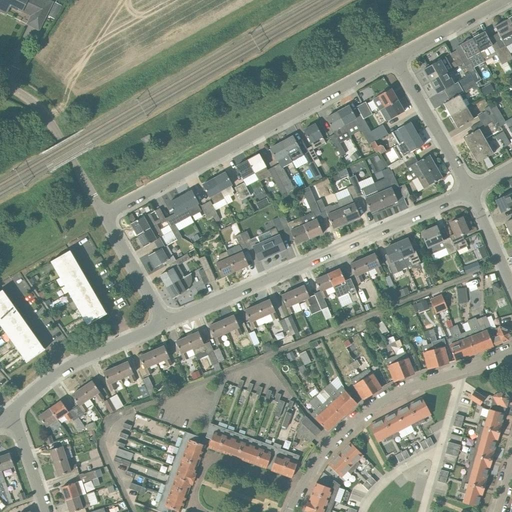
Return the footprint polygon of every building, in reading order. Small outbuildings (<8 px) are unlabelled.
[(0,0),(0,11),(6,15),(9,7),(21,12),(22,10),(44,20),(53,2),(47,0),(0,0)] [(57,21),(63,8),(55,4),(49,17),(57,21)] [(511,58),(506,48),(511,44),(511,29),(507,20),(494,27),(501,41),(497,43),(507,62),(511,59),(511,58)] [(483,59),(494,52),(501,65),(507,62),(497,43),(492,45),(485,32),(472,38),(480,52),(479,53),(482,58),(483,59)] [(465,55),(471,64),(482,58),(479,53),(480,52),(472,38),(460,45),(465,55)] [(461,58),(456,51),(451,54),(455,61),(452,63),(455,68),(464,63),(461,58)] [(473,80),(476,84),(479,82),(481,81),(471,64),(465,55),(461,58),(464,63),(473,80)] [(431,82),(447,72),(446,71),(440,60),(423,69),(431,82)] [(447,72),(431,82),(438,94),(454,85),(447,72)] [(460,88),(473,80),(468,73),(464,75),(465,77),(457,82),(460,88)] [(473,91),(478,88),(476,84),(473,80),(460,88),(464,93),(472,89),(473,91)] [(480,90),(484,97),(494,91),(490,84),(480,90)] [(385,107),(397,100),(391,89),(378,96),(385,107)] [(443,104),(450,116),(466,107),(460,95),(443,104)] [(404,112),(397,100),(385,107),(385,108),(380,111),(386,122),(404,112)] [(370,116),(366,108),(364,109),(361,104),(356,107),(360,115),(363,120),(370,116)] [(355,118),(349,106),(338,112),(348,130),(351,136),(360,131),(369,146),(374,142),(375,141),(373,136),(370,132),(368,129),(363,120),(360,115),(355,118)] [(493,115),(490,109),(489,106),(484,109),(485,112),(477,117),(480,122),(493,115)] [(493,115),(498,123),(500,127),(506,124),(496,106),(490,109),(493,115)] [(466,107),(450,116),(457,129),(474,119),(466,107)] [(351,136),(348,130),(338,112),(326,119),(333,131),(334,134),(329,137),(340,157),(345,154),(340,144),(351,138),(350,136),(351,136)] [(493,126),(498,123),(493,115),(480,122),(476,124),(479,129),(483,127),(483,128),(491,123),(493,126)] [(398,144),(416,134),(410,122),(398,129),(392,133),(398,144)] [(314,162),(316,168),(321,166),(318,159),(313,150),(325,143),(322,137),(315,124),(304,131),(310,143),(312,146),(307,149),(314,162)] [(373,136),(386,129),(383,124),(370,132),(373,136)] [(373,136),(375,141),(388,133),(386,129),(373,136)] [(470,151),(486,142),(479,129),(463,138),(470,151)] [(510,144),(504,134),(503,132),(494,137),(497,142),(500,140),(504,147),(510,144)] [(390,171),(391,170),(404,163),(415,157),(412,151),(423,145),(416,134),(398,144),(399,144),(392,148),(399,160),(388,167),(388,168),(389,170),(390,171)] [(316,168),(314,162),(307,149),(301,152),(293,136),(282,142),(292,162),(304,156),(308,164),(307,165),(315,180),(321,177),(316,168)] [(273,167),(287,192),(294,189),(282,168),(292,163),(292,162),(282,142),(270,149),(276,161),(277,161),(279,164),(273,167)] [(378,147),(374,142),(369,146),(370,145),(376,154),(379,152),(380,155),(386,151),(383,146),(379,146),(378,147)] [(493,154),(486,142),(470,151),(477,163),(493,154)] [(359,158),(355,153),(350,158),(354,163),(359,158)] [(287,192),(273,167),(267,171),(265,167),(266,167),(259,155),(248,161),(254,173),(259,182),(271,176),(281,195),(287,192)] [(429,156),(416,163),(423,174),(435,167),(429,156)] [(254,173),(248,161),(236,167),(243,179),(244,178),(246,182),(256,177),(254,173)] [(407,168),(404,163),(391,170),(394,176),(395,175),(406,168),(407,168)] [(417,178),(415,179),(419,184),(421,183),(424,189),(430,185),(442,178),(435,167),(423,174),(417,178)] [(378,193),(384,207),(397,202),(391,187),(397,184),(394,176),(391,170),(390,171),(389,170),(388,168),(384,170),(389,182),(376,188),(378,193)] [(348,176),(346,170),(338,173),(341,179),(348,176)] [(225,173),(214,179),(224,197),(229,195),(230,197),(234,195),(233,193),(234,192),(231,186),(232,185),(225,173)] [(353,185),(358,183),(359,183),(355,175),(350,177),(353,185)] [(223,197),(224,197),(214,179),(202,185),(209,197),(210,197),(212,200),(206,203),(206,204),(213,216),(215,221),(219,219),(215,211),(227,204),(224,199),(223,197)] [(244,183),(239,186),(246,198),(250,196),(244,183)] [(353,185),(358,197),(363,195),(358,183),(353,185)] [(384,207),(378,193),(376,188),(374,183),(360,189),(371,213),(384,207)] [(358,197),(353,185),(347,188),(352,199),(358,197)] [(404,199),(409,196),(404,185),(399,188),(404,199)] [(246,198),(239,186),(234,188),(241,201),(243,204),(248,202),(246,198)] [(294,189),(287,192),(289,196),(297,191),(295,187),(294,189)] [(321,213),(315,202),(310,190),(303,193),(312,213),(300,218),(310,239),(323,233),(315,216),(321,213)] [(192,191),(180,197),(191,217),(201,212),(197,204),(198,203),(192,191)] [(511,193),(511,194),(496,201),(501,213),(511,208),(511,193)] [(341,209),(347,223),(360,217),(354,203),(350,195),(337,201),(338,204),(341,209)] [(175,236),(177,240),(182,238),(178,231),(193,223),(191,218),(191,217),(180,197),(168,203),(174,214),(166,219),(167,221),(169,225),(172,231),(175,236)] [(347,223),(341,209),(338,204),(332,207),(330,206),(325,208),(321,199),(315,202),(321,213),(326,211),(327,215),(333,229),(347,223)] [(213,216),(206,204),(206,203),(200,206),(207,219),(213,216)] [(162,224),(167,221),(166,219),(165,219),(160,208),(155,211),(162,224)] [(132,214),(128,217),(131,223),(136,221),(132,214)] [(131,224),(137,235),(154,226),(147,214),(131,224)] [(300,218),(287,224),(284,215),(278,218),(283,229),(288,227),(296,245),(310,239),(300,218)] [(246,231),(241,234),(248,251),(253,248),(259,261),(285,249),(277,232),(283,229),(278,218),(272,220),(276,228),(269,231),(269,232),(250,240),(246,231)] [(450,236),(456,252),(468,246),(465,240),(464,240),(462,235),(469,232),(462,218),(449,223),(454,234),(450,236)] [(175,236),(172,231),(169,225),(160,230),(157,225),(154,226),(137,235),(144,247),(156,240),(160,238),(162,242),(175,236)] [(443,241),(436,227),(421,233),(431,255),(446,249),(448,255),(456,252),(450,236),(449,236),(450,238),(443,241)] [(248,266),(243,253),(248,251),(241,234),(235,236),(238,244),(226,250),(226,252),(227,252),(235,272),(248,266)] [(177,240),(175,236),(162,242),(165,247),(149,256),(155,267),(165,262),(167,266),(168,265),(168,264),(184,256),(181,251),(173,256),(169,250),(167,246),(175,241),(177,240)] [(403,257),(402,258),(407,268),(419,263),(420,262),(413,245),(410,246),(407,239),(397,244),(403,257)] [(407,268),(402,258),(403,257),(397,244),(386,249),(388,255),(386,256),(393,274),(401,270),(407,268)] [(52,261),(56,269),(74,259),(70,251),(52,261)] [(480,254),(482,259),(489,257),(486,251),(480,254)] [(222,277),(235,272),(227,252),(226,252),(218,256),(219,258),(217,263),(216,264),(222,277)] [(166,287),(184,277),(178,266),(190,259),(187,254),(184,256),(168,264),(168,265),(171,269),(160,276),(166,287)] [(375,254),(362,259),(368,271),(375,268),(378,275),(383,273),(375,254)] [(199,259),(202,268),(203,270),(209,283),(215,280),(205,256),(199,259)] [(79,267),(74,259),(56,269),(61,277),(79,267)] [(368,271),(362,259),(350,264),(358,284),(363,282),(360,275),(368,271)] [(419,264),(421,270),(425,278),(427,277),(429,275),(430,275),(424,262),(419,264)] [(467,274),(480,269),(478,262),(464,267),(467,274)] [(83,275),(79,267),(61,277),(65,285),(83,275)] [(209,283),(203,270),(202,268),(197,269),(198,272),(204,285),(209,283)] [(348,294),(347,291),(354,288),(351,281),(346,284),(340,269),(327,274),(332,286),(335,292),(338,298),(348,294)] [(184,277),(166,287),(173,299),(189,290),(188,288),(190,285),(191,282),(191,278),(190,274),(184,277)] [(315,295),(321,311),(328,308),(323,298),(328,296),(327,295),(335,292),(332,286),(327,274),(315,280),(320,292),(314,294),(315,295)] [(88,283),(83,275),(65,285),(70,293),(88,283)] [(392,300),(399,297),(393,286),(389,276),(384,278),(389,288),(387,289),(392,300)] [(74,301),(92,291),(88,283),(70,293),(74,301)] [(321,311),(315,295),(309,297),(304,285),(293,291),(298,303),(300,307),(306,304),(311,315),(321,311)] [(352,303),(359,300),(354,288),(347,291),(348,294),(352,303)] [(401,297),(409,294),(406,288),(399,291),(401,297)] [(458,303),(467,302),(465,288),(456,289),(458,303)] [(97,298),(92,291),(74,301),(79,309),(97,298)] [(301,311),(300,307),(298,303),(293,291),(281,296),(289,315),(294,313),(295,314),(301,311)] [(436,314),(447,309),(442,296),(430,301),(436,314)] [(0,314),(12,305),(7,298),(0,302),(0,314)] [(101,306),(97,298),(79,309),(83,317),(101,306)] [(257,305),(265,323),(272,319),(273,321),(278,319),(270,300),(257,305)] [(428,308),(426,302),(416,305),(418,312),(428,308)] [(0,314),(0,323),(1,325),(18,313),(12,305),(0,314)] [(258,326),(265,323),(257,305),(245,310),(253,330),(258,327),(258,326)] [(106,314),(101,306),(83,317),(88,325),(106,314)] [(23,320),(18,313),(1,325),(6,332),(23,320)] [(234,315),(221,321),(227,333),(234,330),(237,336),(242,334),(234,315)] [(301,339),(291,316),(284,320),(289,330),(294,342),(301,339)] [(484,325),(492,346),(508,340),(511,332),(500,327),(491,330),(486,316),(483,317),(484,325)] [(492,346),(484,325),(483,317),(476,320),(476,318),(471,319),(483,350),(492,346)] [(474,354),(483,350),(471,319),(467,321),(468,322),(463,324),(466,332),(474,354)] [(28,328),(23,320),(6,332),(11,339),(28,328)] [(284,332),(289,330),(284,320),(279,322),(284,332)] [(227,333),(221,321),(209,326),(217,345),(223,343),(220,336),(227,333)] [(388,332),(389,331),(382,322),(377,325),(383,335),(388,332)] [(474,354),(466,332),(461,334),(457,325),(453,327),(465,357),(474,354)] [(465,357),(453,327),(448,328),(452,338),(447,340),(455,361),(465,357)] [(33,335),(28,328),(11,339),(17,347),(33,335)] [(195,355),(206,350),(204,344),(198,332),(187,337),(195,355)] [(254,332),(248,334),(254,346),(260,343),(254,332)] [(39,342),(33,335),(17,347),(22,354),(39,342)] [(188,358),(195,355),(187,337),(175,342),(184,361),(188,359),(188,358)] [(332,357),(338,354),(331,340),(325,343),(332,357)] [(448,363),(444,347),(442,340),(432,343),(438,366),(448,363)] [(22,354),(27,362),(44,350),(39,342),(22,354)] [(438,366),(432,343),(421,346),(423,352),(423,353),(427,369),(438,366)] [(164,346),(152,351),(157,363),(164,360),(167,367),(172,365),(164,346)] [(213,351),(218,363),(224,361),(219,349),(213,351)] [(157,363),(152,351),(139,357),(147,375),(152,373),(151,371),(158,369),(156,364),(157,363)] [(214,370),(203,374),(204,377),(221,370),(218,363),(213,351),(207,354),(214,370)] [(312,356),(310,351),(306,353),(306,352),(299,355),(305,366),(311,363),(309,358),(312,356)] [(405,352),(395,356),(404,378),(414,374),(411,367),(408,358),(407,358),(405,352)] [(286,355),(289,361),(294,358),(291,353),(286,355)] [(404,378),(395,356),(385,360),(387,366),(394,382),(404,378)] [(408,358),(411,367),(417,365),(414,356),(408,358)] [(357,360),(353,363),(352,363),(356,369),(360,366),(357,360)] [(128,362),(116,367),(121,379),(128,376),(131,383),(136,380),(128,362)] [(359,374),(356,369),(352,363),(348,366),(352,372),(347,375),(354,385),(353,386),(363,400),(372,394),(359,374)] [(121,379),(116,367),(103,372),(111,391),(116,389),(113,383),(121,379)] [(368,368),(359,374),(372,394),(381,388),(372,374),(368,368)] [(92,381),(82,388),(89,399),(95,395),(99,401),(104,398),(92,381)] [(327,387),(349,411),(357,404),(348,395),(341,387),(337,390),(330,383),(327,387)] [(150,397),(156,395),(153,387),(147,390),(150,397)] [(342,417),(349,411),(327,387),(320,393),(326,400),(342,417)] [(83,403),(89,399),(82,388),(71,395),(83,412),(87,410),(87,409),(83,403)] [(493,397),(489,410),(504,414),(506,407),(509,398),(504,390),(493,397)] [(485,398),(474,391),(469,399),(480,406),(485,398)] [(109,399),(116,410),(123,406),(116,395),(109,399)] [(342,417),(326,400),(322,404),(316,397),(312,400),(325,414),(335,424),(342,417)] [(425,422),(423,418),(430,415),(421,398),(419,399),(414,401),(414,402),(408,405),(419,425),(425,422)] [(116,410),(109,399),(104,402),(110,414),(116,410)] [(279,400),(278,403),(274,415),(279,417),(285,402),(279,400)] [(327,431),(335,424),(325,414),(312,400),(309,403),(315,410),(311,414),(327,431)] [(61,401),(50,409),(57,420),(64,415),(68,421),(73,418),(68,412),(61,401)] [(408,405),(402,408),(397,410),(397,411),(395,412),(404,428),(411,425),(412,429),(419,425),(408,405)] [(291,413),(293,410),(288,408),(286,412),(281,426),(286,428),(291,413)] [(57,420),(50,409),(38,416),(46,427),(49,425),(53,432),(62,426),(57,420)] [(487,419),(480,417),(477,426),(499,433),(504,414),(489,410),(487,419)] [(393,413),(393,412),(388,415),(389,415),(383,418),(393,439),(399,435),(398,432),(404,428),(395,412),(393,413)] [(456,414),(454,420),(462,422),(464,417),(456,414)] [(321,431),(305,416),(303,418),(300,423),(315,437),(321,431)] [(85,428),(78,418),(74,421),(73,422),(80,432),(85,428)] [(369,425),(378,442),(385,438),(387,442),(393,439),(383,418),(376,422),(376,421),(371,424),(369,425)] [(461,428),(462,422),(454,420),(453,426),(461,428)] [(86,426),(88,432),(97,428),(95,422),(86,426)] [(226,429),(210,423),(205,437),(211,440),(209,448),(218,451),(226,429)] [(311,442),(315,437),(300,423),(297,429),(296,433),(301,438),(303,435),(311,442)] [(495,447),(499,433),(477,426),(475,433),(478,434),(476,441),(495,447)] [(236,433),(226,429),(218,451),(228,454),(236,433)] [(179,447),(201,455),(204,446),(197,443),(199,437),(185,432),(179,447)] [(245,436),(236,433),(228,454),(237,458),(245,436)] [(254,439),(245,436),(237,458),(246,461),(254,439)] [(428,448),(434,445),(430,438),(425,440),(428,448)] [(264,443),(254,439),(246,461),(256,465),(264,443)] [(425,440),(419,443),(423,451),(428,448),(425,440)] [(471,447),(469,454),(491,460),(495,447),(476,441),(474,448),(471,447)] [(448,442),(446,448),(459,451),(460,445),(448,442)] [(273,446),(264,443),(256,465),(265,468),(273,446)] [(274,443),(273,446),(265,468),(281,474),(289,452),(280,449),(281,445),(274,443)] [(344,448),(339,453),(355,469),(360,464),(357,462),(363,456),(349,443),(347,444),(343,448),(344,448)] [(54,463),(66,459),(64,451),(71,449),(69,444),(49,450),(54,463)] [(197,465),(201,455),(179,447),(176,457),(197,465)] [(131,460),(133,454),(118,448),(116,455),(131,460)] [(445,454),(457,457),(459,451),(446,448),(445,454)] [(406,450),(401,453),(404,460),(410,457),(406,450)] [(289,452),(281,474),(292,478),(300,456),(289,452)] [(0,456),(0,467),(1,470),(14,466),(9,453),(0,456)] [(339,453),(334,458),(333,458),(330,462),(328,464),(342,477),(347,472),(350,474),(355,469),(339,453)] [(395,456),(399,463),(402,462),(404,460),(401,453),(395,456)] [(470,462),(468,469),(487,474),(491,460),(469,454),(467,461),(470,462)] [(129,466),(130,462),(115,457),(113,461),(129,466)] [(194,474),(197,465),(176,457),(172,466),(194,474)] [(66,459),(54,463),(58,476),(78,470),(76,465),(69,467),(66,459)] [(169,476),(191,484),(194,474),(172,466),(169,476)] [(463,475),(461,482),(484,488),(487,474),(468,469),(466,476),(463,475)] [(97,478),(94,470),(82,474),(79,475),(81,481),(62,487),(66,500),(79,496),(86,494),(82,483),(97,478)] [(448,472),(440,470),(439,476),(447,478),(448,472)] [(165,485),(187,493),(191,484),(169,476),(165,485)] [(445,484),(447,478),(439,476),(437,482),(445,484)] [(372,487),(376,482),(371,477),(366,481),(372,487)] [(330,489),(316,484),(313,493),(334,501),(340,485),(334,481),(333,481),(330,489)] [(366,481),(362,485),(368,491),(372,487),(366,481)] [(463,502),(478,507),(484,488),(461,482),(459,492),(465,494),(463,502)] [(144,494),(146,488),(131,483),(129,489),(144,494)] [(162,494),(184,502),(187,493),(165,485),(162,494)] [(86,494),(79,496),(66,500),(69,511),(73,511),(90,507),(89,506),(97,504),(93,492),(86,494)] [(331,510),(334,501),(313,493),(309,502),(331,510)] [(184,502),(162,494),(156,510),(161,511),(171,511),(172,509),(180,511),(184,502)] [(305,511),(306,511),(330,511),(331,510),(309,502),(308,501),(305,511)]
